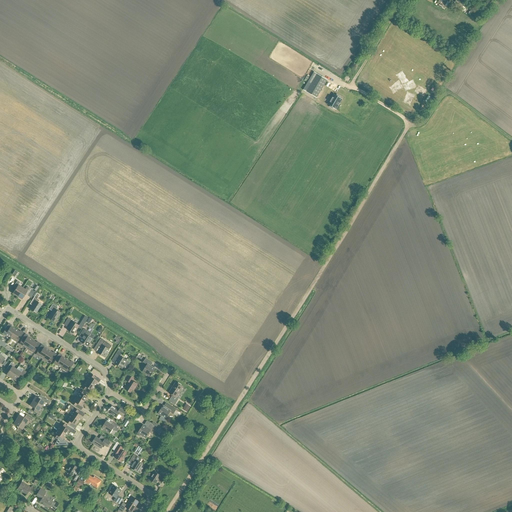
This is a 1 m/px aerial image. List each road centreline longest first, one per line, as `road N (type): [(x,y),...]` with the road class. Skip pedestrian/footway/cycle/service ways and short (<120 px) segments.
road 1 (track): [(410,123),(166,511)]
road 2 (residential): [(142,511),(148,491),(76,445),(109,390)]
road 3 (track): [(402,0),(352,84),(410,123)]
road 4 (residential): [(109,390),(101,367),(7,307),(0,319)]
road 5 (track): [(410,123),(423,124),(448,93),(511,139)]
